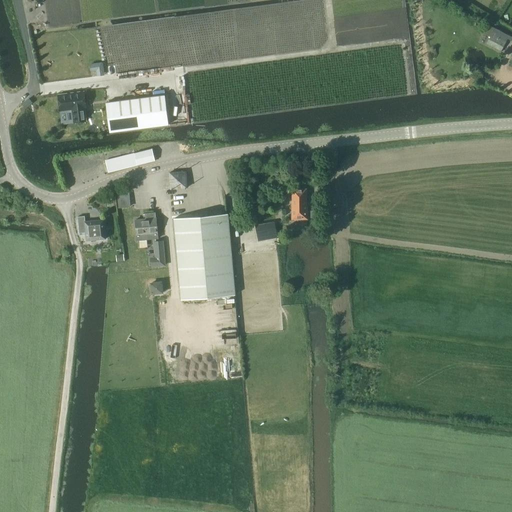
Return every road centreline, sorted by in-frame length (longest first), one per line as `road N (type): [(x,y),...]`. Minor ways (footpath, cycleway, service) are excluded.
road 1 (tertiary): [(511,124),(229,153),(56,199),(13,174),(0,118)]
road 2 (track): [(128,78),(399,39)]
road 3 (unclassified): [(0,105),(33,89),(16,0)]
